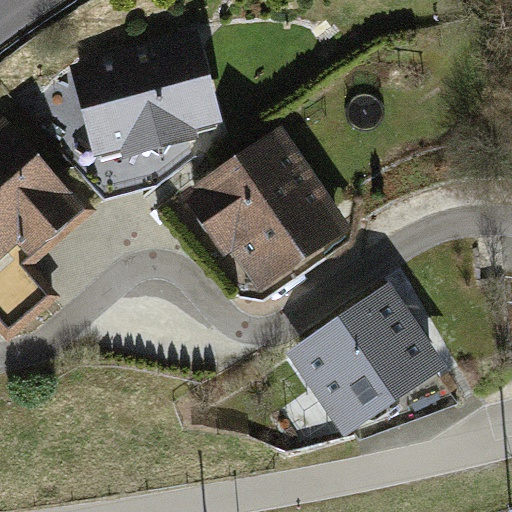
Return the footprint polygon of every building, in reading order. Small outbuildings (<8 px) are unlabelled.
[(193,43),(81,72),(97,136),(99,135),(124,129),(129,147),(129,148),(144,144),(163,156),(173,136),(188,133),(186,123),(212,116),(193,43)] [(124,129),(99,135),(104,154),(129,147),(124,129)] [(72,207),(4,130),(0,133),(0,245),(6,241),(18,230),(30,244),(72,207)] [(338,227),(279,141),(195,197),(227,242),(239,234),(245,235),(270,273),(338,227)] [(356,214),(338,227),(270,273),(238,294),(240,297),(264,301),(352,243),(356,214)] [(6,241),(0,245),(0,324),(9,334),(54,295),(6,241)] [(432,366),(386,298),(301,354),(348,423),(357,416),(375,420),(388,411),(390,394),(432,366)] [(375,420),(357,416),(348,423),(360,439),(458,404),(432,366),(390,394),(388,411),(375,420)]
